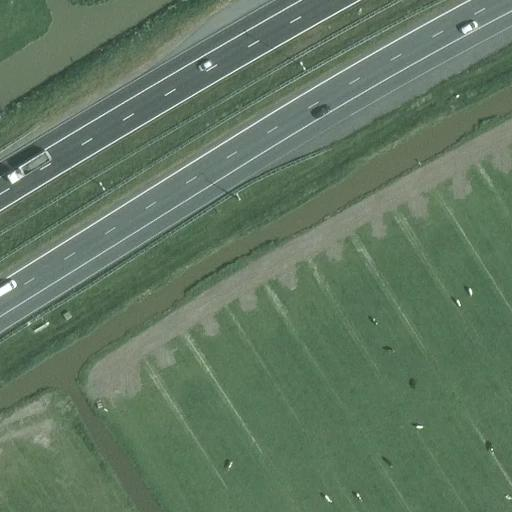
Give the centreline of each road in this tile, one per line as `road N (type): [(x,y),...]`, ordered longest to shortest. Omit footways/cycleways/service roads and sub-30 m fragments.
road 1 (motorway): [(0,312),(270,143),(511,5)]
road 2 (motorway): [(335,0),(0,200)]
